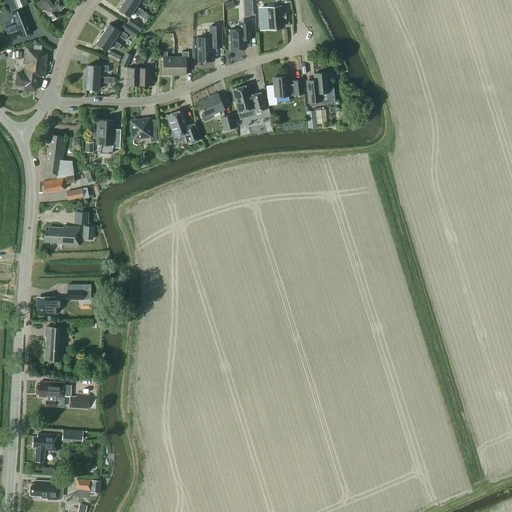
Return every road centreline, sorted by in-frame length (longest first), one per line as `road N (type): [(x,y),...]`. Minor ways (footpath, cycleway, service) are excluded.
road 1 (tertiary): [(9,511),(30,178),(21,135)]
road 2 (residential): [(46,101),(132,106),(307,39)]
